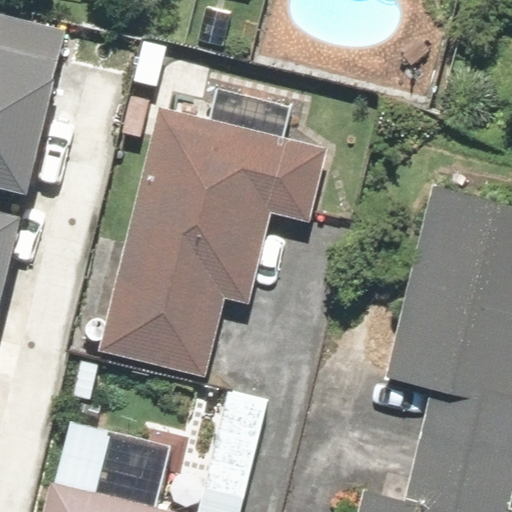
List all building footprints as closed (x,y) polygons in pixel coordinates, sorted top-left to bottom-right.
[(80,19),(0,1),(0,170),(44,180),(80,19)] [(310,148),(208,126),(216,91),(159,79),(100,350),(200,372),(215,302),(248,309),(267,219),(293,225),(310,148)] [(505,511),(511,483),(511,213),(424,193),(378,390),(423,400),(397,508),(359,499),(356,511),(505,511)] [(39,205),(0,196),(0,325),(11,328),(39,205)] [(241,511),(266,404),(225,394),(197,511),(144,511),(158,451),(61,428),(42,511),(241,511)]
